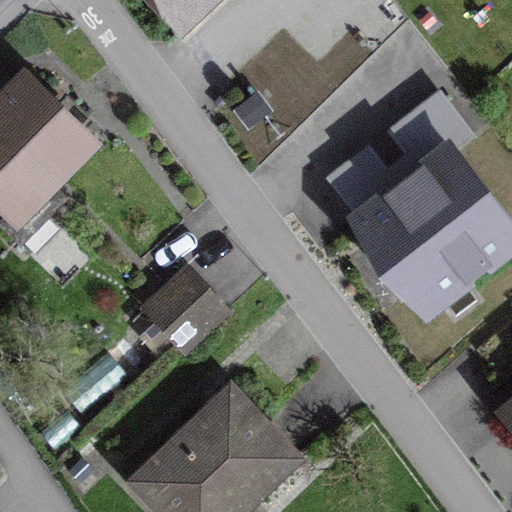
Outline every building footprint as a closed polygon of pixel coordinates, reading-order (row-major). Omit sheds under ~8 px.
[(164,0),(177,12),(189,0),(164,0)] [(90,139),(29,78),(0,106),(0,206),(8,215),(0,223),(21,243),(63,201),(46,183),(90,139)] [(511,231),(511,218),(453,142),(364,210),(430,294),(511,231)] [(229,310),(189,267),(146,307),(185,350),(229,310)] [(297,457),(234,393),(180,446),(175,441),(134,481),(163,511),(217,511),(234,496),(246,507),(297,457)]
